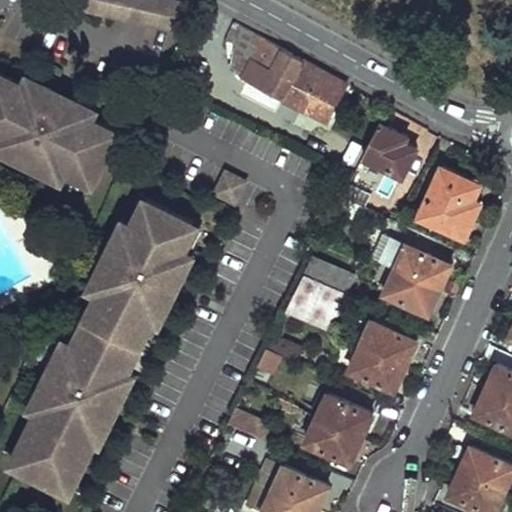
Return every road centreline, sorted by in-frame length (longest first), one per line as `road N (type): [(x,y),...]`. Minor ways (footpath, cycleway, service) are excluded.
road 1 (residential): [(242,0),(482,127),(511,134)]
road 2 (residential): [(511,229),(399,489)]
